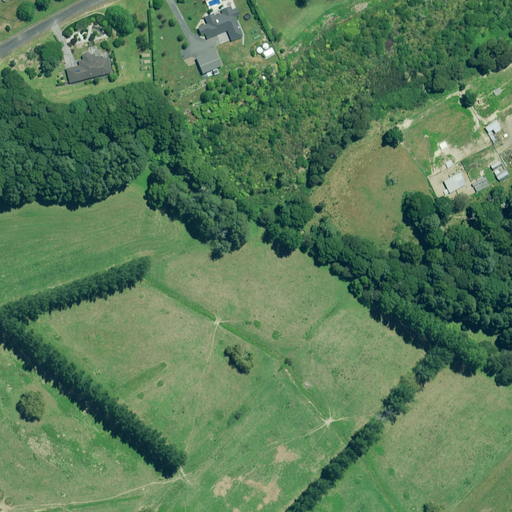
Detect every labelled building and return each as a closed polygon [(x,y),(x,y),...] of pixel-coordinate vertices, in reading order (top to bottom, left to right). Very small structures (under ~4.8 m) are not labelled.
[(199,35),(204,33),(205,38),(226,30),(230,40),(242,36),(234,17),(238,15),(235,8),(231,9),(229,6),(220,9),(221,13),(213,16),(212,13),(203,17),(206,24),(196,28),(199,35)] [(200,74),(220,66),(214,51),(194,59),(200,74)] [(93,54),(87,55),(87,53),(81,54),(82,60),(77,61),(78,65),(64,68),(68,83),(109,73),(106,57),(100,59),(99,55),(94,56),(93,54)] [(487,133),(492,130),(493,133),(499,129),(494,120),(483,127),(487,133)] [(452,165),(449,160),(444,163),(447,168),(452,165)] [(501,165),(499,161),(489,166),(498,182),(508,176),(506,171),(499,174),(496,168),(501,165)] [(442,182),(446,190),(443,191),(445,195),(465,184),(459,173),(442,182)] [(485,181),(473,187),(476,192),(488,186),(485,181)]
